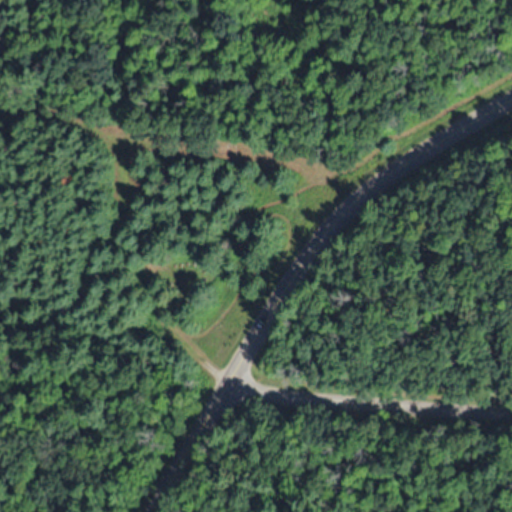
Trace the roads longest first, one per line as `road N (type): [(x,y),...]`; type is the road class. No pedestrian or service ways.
road 1 (secondary): [(157,511),(322,232),(403,157),(511,93)]
road 2 (residential): [(511,409),(227,390)]
